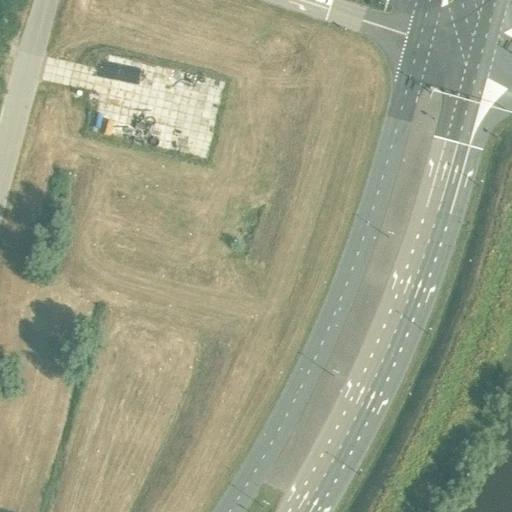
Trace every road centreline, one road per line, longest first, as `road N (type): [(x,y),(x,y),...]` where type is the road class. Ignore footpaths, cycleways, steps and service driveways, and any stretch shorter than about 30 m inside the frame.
road 1 (primary): [(421,44),(344,291),(263,460),(227,511)]
road 2 (primary): [(306,511),(413,292),(480,72)]
